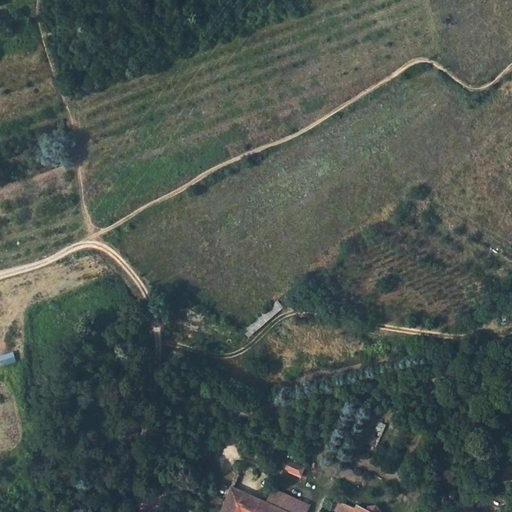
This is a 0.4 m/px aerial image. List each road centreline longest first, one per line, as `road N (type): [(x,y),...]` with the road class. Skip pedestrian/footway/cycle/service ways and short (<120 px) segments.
road 1 (track): [(511,66),(473,88),(429,60),(411,62),(304,131),(236,157),(87,242)]
road 2 (track): [(494,338),(296,311),(240,351),(214,355),(169,341),(133,272),(87,242)]
road 3 (track): [(87,242),(74,126),(41,35),(37,0)]
